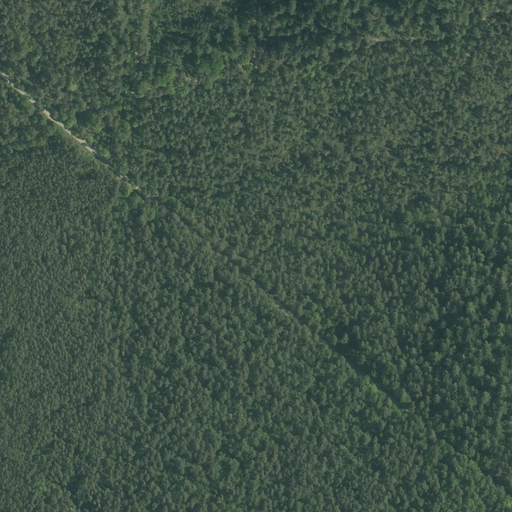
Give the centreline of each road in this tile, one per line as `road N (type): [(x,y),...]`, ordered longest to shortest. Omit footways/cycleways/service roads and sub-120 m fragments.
road 1 (unclassified): [(511,500),(0,72)]
road 2 (track): [(511,484),(130,171)]
road 3 (track): [(54,117),(359,42),(448,35),(511,6)]
road 4 (track): [(130,171),(125,300),(113,346),(125,473),(117,511)]
road 5 (track): [(139,0),(130,171)]
